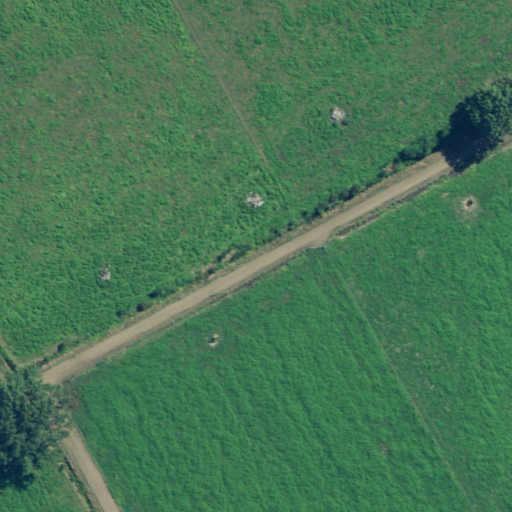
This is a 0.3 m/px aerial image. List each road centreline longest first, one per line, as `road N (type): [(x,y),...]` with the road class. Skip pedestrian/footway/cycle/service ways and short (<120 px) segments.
road 1 (track): [(0,383),(30,388),(511,125)]
road 2 (unknown): [(30,388),(108,511)]
